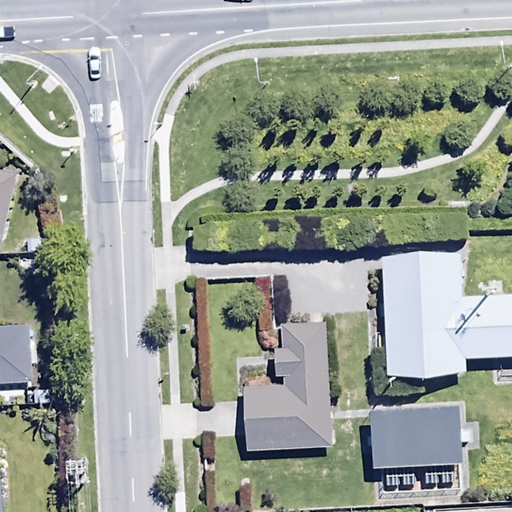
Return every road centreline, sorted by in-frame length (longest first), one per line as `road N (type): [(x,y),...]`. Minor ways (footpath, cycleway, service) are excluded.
road 1 (tertiary): [(110,19),(133,511)]
road 2 (tertiary): [(110,19),(511,1)]
